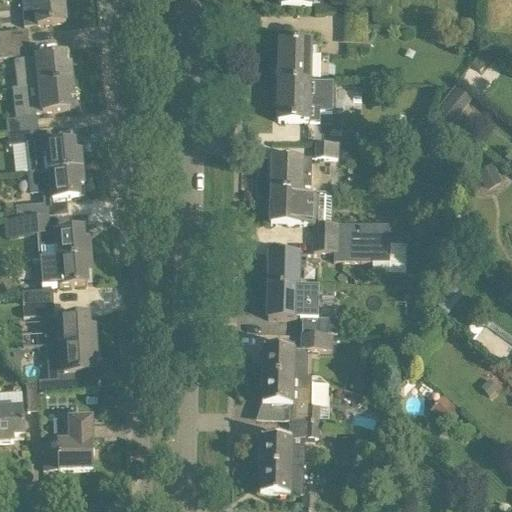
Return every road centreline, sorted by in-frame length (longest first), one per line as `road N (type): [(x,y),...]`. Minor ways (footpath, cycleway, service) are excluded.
road 1 (residential): [(133,511),(110,0)]
road 2 (residential): [(180,511),(181,0)]
